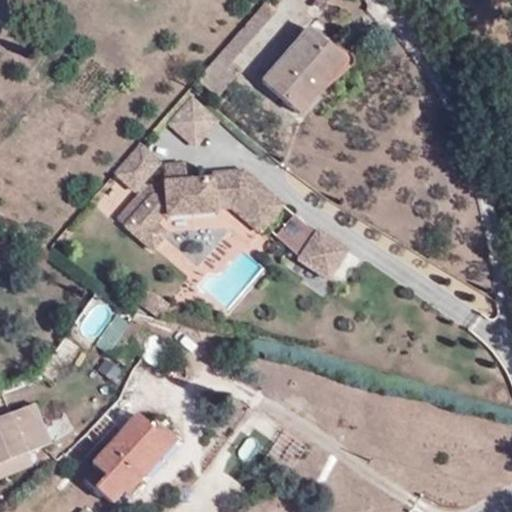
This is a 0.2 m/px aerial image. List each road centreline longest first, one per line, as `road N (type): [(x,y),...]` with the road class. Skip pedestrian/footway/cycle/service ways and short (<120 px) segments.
road 1 (residential): [(511,350),(493,214),(449,97),(391,0)]
road 2 (residential): [(432,511),(272,407)]
